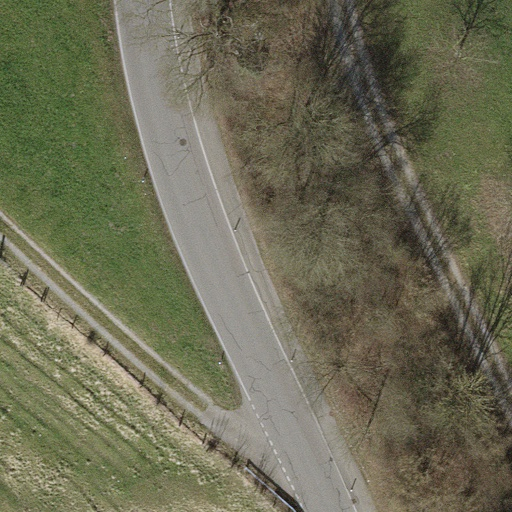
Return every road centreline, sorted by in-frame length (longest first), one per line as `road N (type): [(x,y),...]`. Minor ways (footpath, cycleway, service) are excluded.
road 1 (tertiary): [(146,0),(162,110),(193,202),(332,511)]
road 2 (track): [(511,421),(422,238),(340,0)]
road 3 (track): [(314,471),(206,412),(0,232)]
